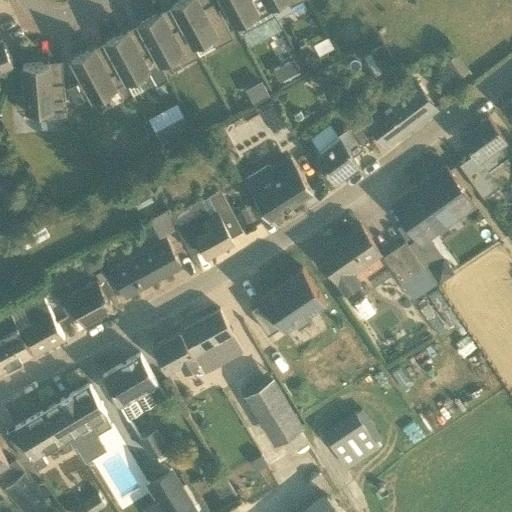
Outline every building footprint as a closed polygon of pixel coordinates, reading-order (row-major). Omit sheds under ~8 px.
[(181,0),(172,5),(183,24),(193,44),(194,44),(210,35),(216,45),(233,36),(214,0),(203,7),(199,0),(181,0)] [(268,0),(223,0),(240,32),(275,13),(270,3),(268,0)] [(200,54),(194,44),(193,44),(183,24),(172,30),(162,11),(139,23),(142,29),(160,62),(177,53),(182,63),(200,54)] [(168,78),(160,62),(142,29),(131,34),(128,29),(105,41),(108,47),(126,80),(143,71),(151,87),(168,78)] [(2,36),(0,36),(0,65),(13,60),(2,36)] [(370,51),(376,60),(387,53),(381,44),(370,51)] [(95,47),(93,48),(72,59),(93,98),(126,80),(108,47),(98,52),(96,48),(95,47)] [(459,51),(451,56),(461,73),(469,68),(459,51)] [(274,68),(280,80),(299,69),(293,58),(274,68)] [(67,116),(64,82),(51,83),(49,61),(23,63),(25,91),(15,92),(17,108),(46,106),(47,117),(67,116)] [(262,79),(246,87),(254,102),(269,93),(262,79)] [(437,105),(425,89),(418,81),(389,103),(381,92),(360,108),(368,118),(368,119),(386,143),(437,105)] [(506,139),(488,113),(461,133),(475,151),(459,162),(483,196),(500,184),(488,168),(511,150),(511,147),(506,139)] [(185,115),(157,130),(166,147),(194,132),(185,115)] [(363,144),(351,127),(348,124),(337,132),(340,136),(317,153),(335,178),(359,160),(353,151),(363,144)] [(287,125),(274,133),(282,146),(295,138),(287,125)] [(269,218),(301,198),(313,190),(290,153),(271,165),(269,162),(244,178),(269,218)] [(19,155),(0,164),(8,180),(27,171),(19,155)] [(392,203),(404,219),(420,242),(474,203),(446,164),(392,203)] [(46,204),(36,184),(25,189),(35,210),(46,204)] [(201,246),(202,246),(205,253),(209,251),(211,253),(222,247),(221,244),(233,238),(218,211),(210,215),(200,198),(170,215),(191,253),(192,252),(191,251),(201,246)] [(23,229),(7,237),(16,254),(31,246),(50,236),(41,219),(23,229)] [(380,251),(373,240),(361,224),(319,253),(338,280),(338,279),(346,290),(359,281),(351,270),(380,251)] [(112,269),(117,277),(126,294),(182,264),(167,238),(112,269)] [(383,255),(400,281),(424,265),(417,256),(406,239),(383,255)] [(454,269),(443,252),(424,265),(435,282),(454,269)] [(412,298),(435,282),(424,265),(400,281),(412,298)] [(310,314),(327,303),(305,267),(263,293),(265,297),(251,305),(267,332),(281,324),(285,329),(310,314)] [(58,294),(68,289),(60,272),(50,277),(58,294)] [(84,322),(95,316),(112,306),(97,278),(69,294),(84,322)] [(65,336),(56,318),(44,297),(25,307),(33,322),(24,327),(36,351),(65,336)] [(206,371),(239,353),(256,343),(233,300),(181,329),(181,328),(153,344),(166,368),(181,360),(185,368),(200,360),(206,371)] [(0,369),(33,352),(23,334),(7,304),(0,307),(0,369)] [(347,328),(337,334),(345,346),(306,372),(321,394),(370,361),(347,328)] [(157,381),(150,369),(140,352),(103,373),(128,416),(141,408),(133,394),(157,381)] [(273,442),(304,422),(272,373),(241,392),(273,442)] [(113,421),(100,399),(90,382),(73,392),(72,391),(61,398),(61,399),(43,409),(61,438),(59,440),(65,450),(73,445),(72,444),(94,431),(95,432),(113,421)] [(40,451),(59,440),(61,438),(43,409),(17,425),(16,425),(16,426),(7,431),(24,460),(29,458),(35,469),(47,462),(40,451)] [(367,428),(357,412),(357,411),(324,432),(335,449),(346,467),(378,446),(370,432),(367,428)] [(155,425),(141,433),(153,454),(167,446),(155,425)] [(0,467),(9,463),(0,447),(0,467)] [(262,452),(252,459),(258,469),(269,462),(262,452)] [(9,465),(14,472),(17,477),(24,472),(15,461),(9,465)] [(17,477),(5,486),(26,511),(28,511),(46,498),(24,472),(17,477)] [(196,511),(178,482),(158,494),(168,511),(196,511)] [(94,511),(107,504),(97,489),(70,506),(73,511),(94,511)] [(298,511),(341,511),(325,491),(298,511)]
